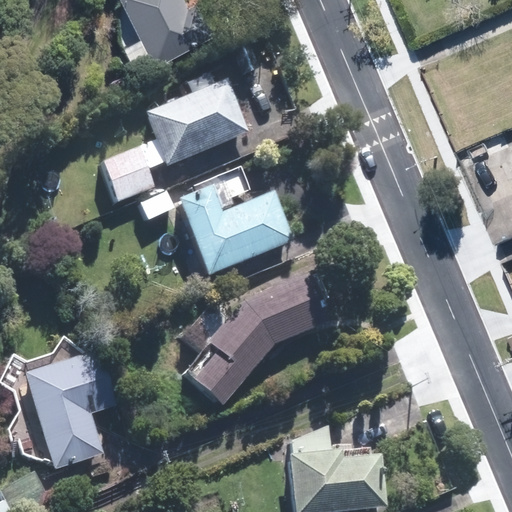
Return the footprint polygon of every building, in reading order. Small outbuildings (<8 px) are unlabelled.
[(187,0),(122,0),(155,62),(213,32),(196,0),(191,0),(188,2),(187,0)] [(144,113),(166,164),(247,130),(226,78),(144,113)] [(101,159),(116,201),(155,187),(152,179),(139,145),(101,159)] [(177,196),(207,273),(293,240),(273,188),(221,208),(211,183),(177,196)] [(225,405),(274,346),(332,320),(310,272),(244,301),(209,343),(218,351),(194,380),(225,405)] [(23,370),(53,467),(103,451),(98,436),(91,412),(116,404),(98,347),(23,370)] [(290,456),(295,511),(347,511),(388,508),(383,454),(344,458),(343,450),(332,452),(330,437),(329,426),(291,442),(293,456),(290,456)]
